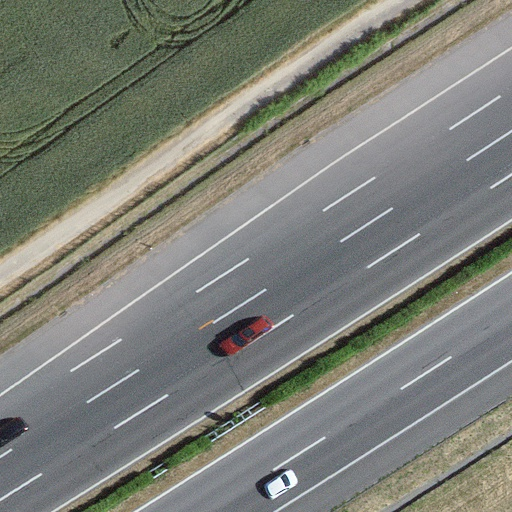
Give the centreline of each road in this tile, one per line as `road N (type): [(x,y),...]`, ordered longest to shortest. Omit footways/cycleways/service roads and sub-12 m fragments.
road 1 (motorway): [(511,173),(0,499)]
road 2 (track): [(401,0),(0,277)]
road 3 (motorway): [(208,511),(511,318)]
